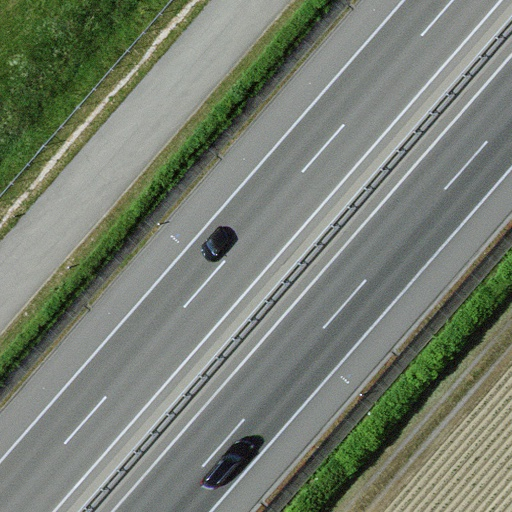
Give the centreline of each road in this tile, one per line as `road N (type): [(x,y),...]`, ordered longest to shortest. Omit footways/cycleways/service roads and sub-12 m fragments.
road 1 (motorway): [(452,0),(5,511)]
road 2 (motorway): [(162,511),(511,112)]
road 3 (tertiary): [(0,290),(253,0)]
road 4 (track): [(511,333),(356,511)]
